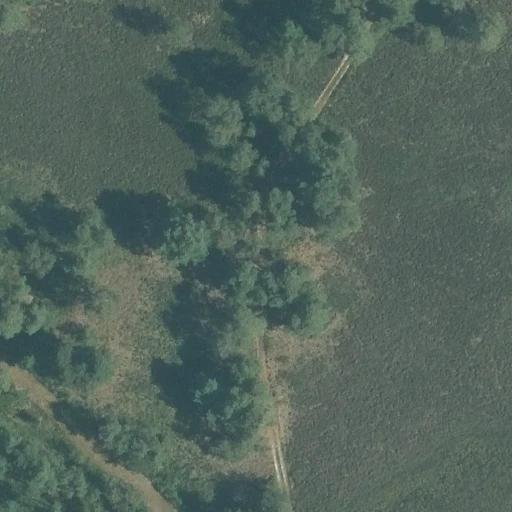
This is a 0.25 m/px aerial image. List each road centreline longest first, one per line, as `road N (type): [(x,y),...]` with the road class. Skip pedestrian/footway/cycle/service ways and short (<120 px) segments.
road 1 (track): [(294,511),(274,429),(256,221),(279,159),(360,41),(371,0)]
road 2 (track): [(0,403),(116,511)]
